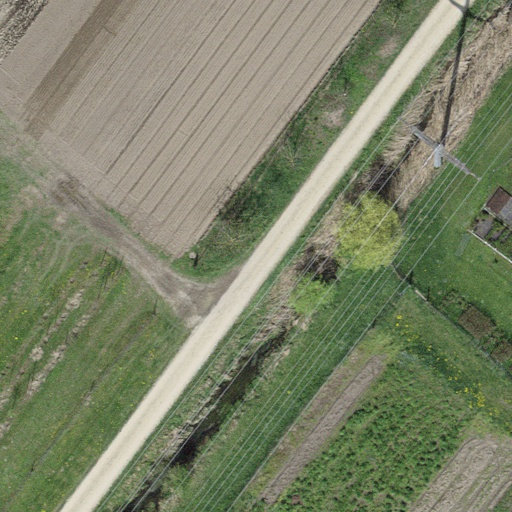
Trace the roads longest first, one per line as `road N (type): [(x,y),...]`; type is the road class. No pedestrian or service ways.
road 1 (track): [(456,0),(68,511)]
road 2 (track): [(511,436),(369,301)]
